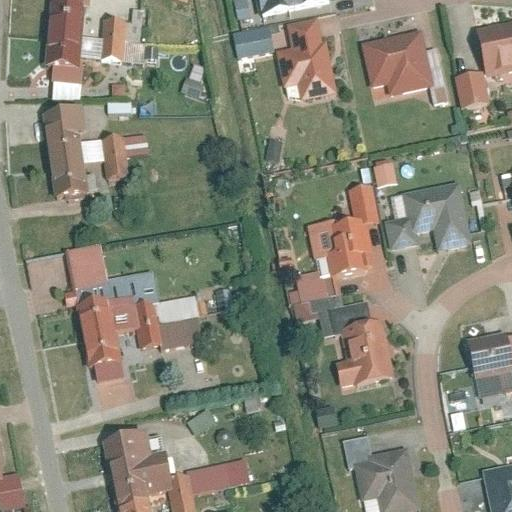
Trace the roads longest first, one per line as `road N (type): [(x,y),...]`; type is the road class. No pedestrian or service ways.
road 1 (residential): [(511,254),(484,259),(445,298),(431,345),(456,511)]
road 2 (residential): [(6,268),(55,511)]
